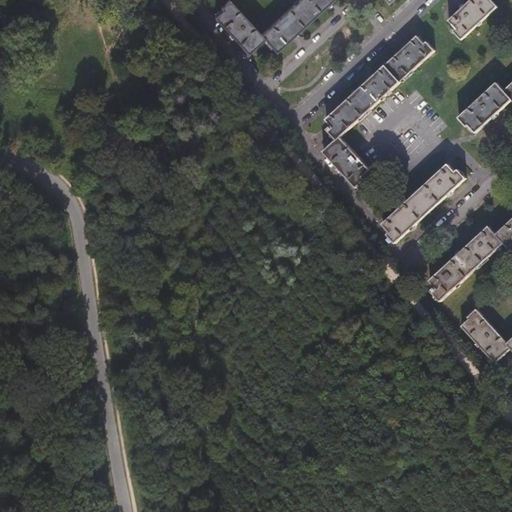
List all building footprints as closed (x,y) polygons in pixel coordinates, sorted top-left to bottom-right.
[(265,39),(261,34),(230,0),(229,0),(221,7),(223,10),(216,17),(248,53),(265,39)] [(298,0),(261,34),(265,39),(276,52),(331,0),(298,0)] [(496,6),(490,0),(471,0),(449,20),(455,29),(453,30),(461,39),(496,6)] [(385,66),(400,82),(435,51),(427,42),(425,43),(418,36),(385,66)] [(400,82),(385,66),(326,119),(332,125),(327,129),(337,140),(341,136),(400,82)] [(511,82),(504,90),(497,82),(458,118),(467,127),(469,125),(476,134),(511,100),(511,82)] [(341,136),(337,140),(324,151),(357,187),(366,179),(363,176),(370,169),(341,136)] [(456,172),(448,164),(384,224),(391,232),(388,234),(396,243),(466,178),(459,169),(456,172)] [(511,218),(496,233),(490,226),(430,281),(436,287),(431,291),(441,301),(504,243),(511,251),(511,249),(511,218)] [(511,348),(508,343),(477,309),(468,318),(469,319),(462,326),(496,363),(511,348)]
